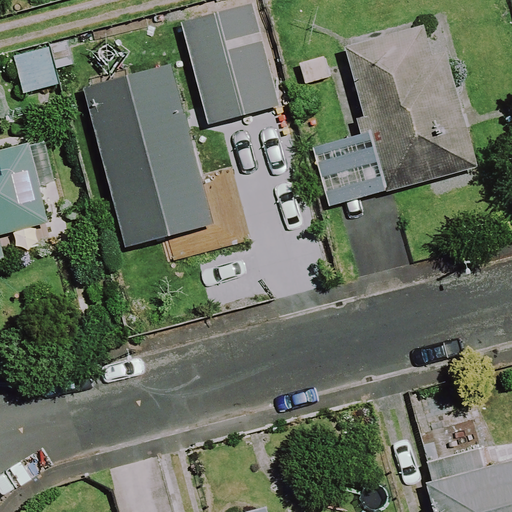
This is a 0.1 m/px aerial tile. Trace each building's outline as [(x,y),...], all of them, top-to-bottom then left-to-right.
[(279,111),(253,10),(183,28),(209,129),(279,111)] [(431,61),(423,30),(348,48),(369,136),(313,150),(328,211),(476,175),(448,57),(431,61)] [(72,69),(67,49),(15,63),(24,98),(60,89),(56,74),(72,69)] [(217,229),(175,67),(86,90),(129,252),(217,229)] [(48,227),(30,153),(0,160),(0,262),(7,261),(2,238),(48,227)] [(511,511),(511,464),(428,488),(435,511),(511,511)]
